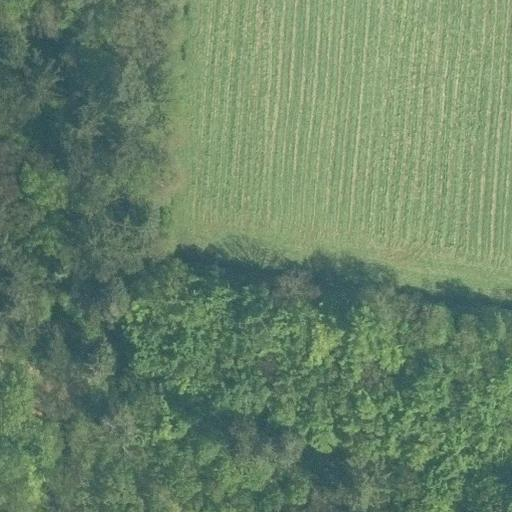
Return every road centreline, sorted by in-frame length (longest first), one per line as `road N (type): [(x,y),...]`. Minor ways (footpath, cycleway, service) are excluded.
road 1 (unknown): [(293,511),(298,453),(287,425),(200,419),(128,438)]
road 2 (track): [(170,511),(128,438),(82,396),(0,364)]
